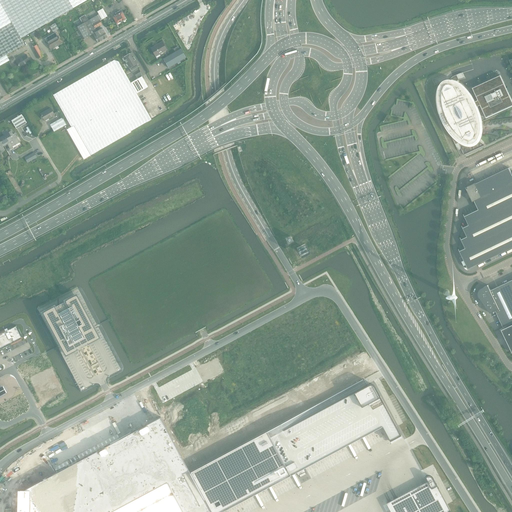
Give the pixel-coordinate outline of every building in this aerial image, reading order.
[(0,0),(0,66),(9,61),(9,60),(6,55),(24,45),(23,42),(21,38),(53,20),(87,0),(86,0),(0,0)] [(103,8),(97,12),(98,13),(99,15),(102,20),(107,16),(103,9),(103,8)] [(125,21),(126,19),(122,12),(120,13),(119,11),(115,13),(116,15),(113,17),(117,24),(122,21),(123,22),(125,21)] [(85,15),(80,18),(83,24),(84,23),(88,20),(85,15)] [(88,20),(84,23),(91,35),(93,34),(95,38),(98,43),(107,38),(107,37),(105,33),(102,28),(100,30),(98,27),(102,25),(103,24),(100,20),(102,20),(99,15),(97,15),(88,20)] [(83,24),(76,27),(83,40),(91,35),(84,23),(83,24)] [(55,24),(50,26),(53,32),(58,29),(55,24)] [(50,50),(51,50),(62,44),(57,36),(46,43),(50,50)] [(155,57),(160,54),(167,50),(162,42),(151,49),(155,57)] [(36,45),(32,47),(39,59),(43,57),(36,45)] [(175,52),(163,59),(168,68),(186,58),(181,49),(179,49),(175,52)] [(132,72),(140,67),(131,53),(123,58),(132,72)] [(19,68),(30,62),(26,55),(15,61),(19,68)] [(136,94),(130,83),(118,62),(113,60),(53,96),(71,128),(74,126),(91,156),(130,133),(130,132),(152,120),(136,94)] [(142,76),(130,83),(136,94),(148,87),(142,76)] [(439,87),(438,90),(438,96),(438,101),(439,106),(440,112),(442,117),(445,122),(447,127),(450,131),(454,135),(458,139),(462,142),(469,144),(474,144),(478,140),(480,134),(481,128),(481,123),(480,118),(478,112),(476,107),(481,105),(487,118),(511,106),(511,100),(501,76),(473,88),(479,101),(475,103),(474,102),(472,98),(469,93),(465,89),(461,85),(456,82),(454,81),(451,80),(448,80),(445,81),(443,82),(441,85),(439,87)] [(44,121),(54,115),(51,109),(41,114),(42,116),(41,117),(40,118),(42,119),(42,120),(43,119),(44,121)] [(22,114),(11,120),(16,129),(27,123),(22,114)] [(62,118),(50,124),(54,132),(66,125),(62,118)] [(5,136),(0,138),(0,139),(4,146),(7,144),(10,149),(11,149),(10,149),(12,148),(13,148),(12,147),(19,142),(20,142),(15,133),(14,133),(15,134),(13,134),(11,131),(8,133),(8,132),(7,132),(8,132),(4,134),(5,136)] [(34,152),(24,158),(27,163),(37,157),(34,152)] [(475,181),(488,177),(486,172),(484,173),(483,170),(484,170),(483,167),(472,170),(475,181)] [(469,269),(511,248),(511,173),(509,168),(476,184),(476,183),(466,188),(473,202),(475,201),(479,210),(465,216),(464,214),(469,225),(464,228),(463,226),(462,226),(468,237),(462,240),(461,237),(461,238),(466,249),(460,251),(459,249),(469,269)] [(479,294),(479,295),(479,297),(480,298),(491,313),(496,311),(504,328),(508,326),(511,323),(511,280),(491,291),(488,285),(482,288),(481,289),(480,290),(479,291),(479,293),(479,294)] [(54,306),(43,312),(66,355),(77,349),(77,348),(87,343),(88,342),(88,343),(100,337),(81,302),(77,294),(65,300),(65,301),(61,303),(55,307),(54,306)] [(222,386),(162,418),(190,471),(363,379),(323,305),(211,364),(222,386)] [(511,325),(502,330),(506,339),(509,338),(511,344),(511,325)] [(0,348),(22,338),(16,326),(8,330),(7,329),(5,330),(5,331),(0,333),(0,348)] [(50,401),(55,398),(60,396),(41,360),(36,363),(32,365),(24,369),(43,405),(50,401)] [(313,406),(190,472),(211,511),(221,511),(296,472),(298,475),(305,471),(304,468),(381,427),(389,441),(401,435),(375,386),(374,385),(373,385),(373,384),(372,384),(371,384),(370,384),(369,384),(368,384),(365,378),(313,406)] [(13,404),(21,401),(19,396),(11,400),(13,404)] [(7,500),(6,511),(210,511),(160,419),(7,500)] [(427,481),(386,503),(390,511),(446,511),(449,510),(450,510),(432,478),(432,477),(431,477),(430,476),(429,476),(428,476),(427,476),(426,476),(425,476),(424,477),(427,481)]
